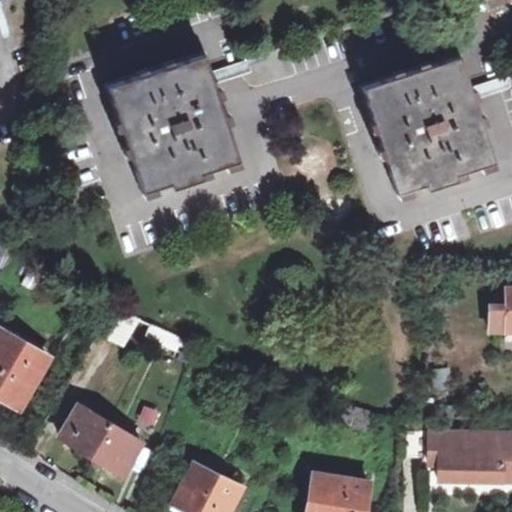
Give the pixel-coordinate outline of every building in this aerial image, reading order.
[(173,177),(175,184),(203,175),(202,167),(239,155),(214,76),(205,49),(109,80),(145,185),(173,177)] [(399,190),(426,181),(429,189),(459,180),(456,171),(494,158),(472,95),(458,54),(364,87),(399,190)] [(511,285),(505,285),(505,303),(488,302),(487,330),(503,331),(511,331),(511,285)] [(140,317),(113,304),(98,328),(112,336),(125,342),(140,317)] [(183,338),(152,322),(147,333),(178,348),(183,338)] [(20,411),(52,358),(0,326),(0,398),(10,405),(20,411)] [(265,390),(294,402),(298,389),(270,376),(265,390)] [(121,470),(141,438),(77,400),(58,432),(121,470)] [(373,412),(337,401),(332,418),(369,428),(373,412)] [(136,425),(151,432),(161,412),(145,405),(136,425)] [(511,433),(440,429),(438,476),(501,480),(501,478),(506,478),(506,473),(511,472),(511,433)] [(201,507),(199,511),(201,511),(225,511),(239,484),(194,459),(176,492),(201,507)] [(312,470),(303,511),(362,511),(368,481),(312,470)]
